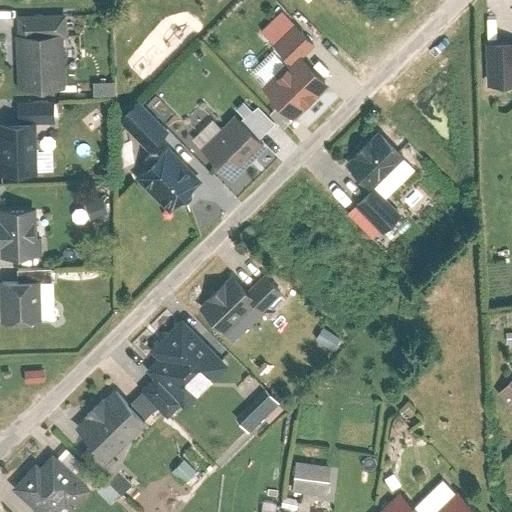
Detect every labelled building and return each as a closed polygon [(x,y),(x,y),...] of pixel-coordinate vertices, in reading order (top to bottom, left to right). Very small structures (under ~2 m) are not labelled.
[(23,12),(24,31),(68,30),(72,30),(72,11),(23,12)] [(277,40),(295,61),(307,51),(319,40),(301,19),(277,40)] [(21,85),(69,84),(68,30),(24,31),(20,31),(21,85)] [(511,81),(511,38),(492,39),(493,81),(511,81)] [(270,83),(298,115),(335,83),(307,51),(295,61),(270,83)] [(262,81),(285,67),(277,52),(253,66),(262,81)] [(97,80),(97,93),(118,92),(118,79),(97,80)] [(22,99),(22,119),(39,119),(59,119),(58,98),(22,99)] [(123,118),(156,148),(174,129),(141,98),(123,118)] [(203,146),(235,178),(270,144),(239,112),(203,146)] [(1,120),(2,173),(40,172),(39,119),(22,119),(1,120)] [(372,191),(379,199),(413,164),(381,134),(348,168),(372,191)] [(139,175),(174,207),(204,175),(169,143),(139,175)] [(84,194),(90,217),(108,213),(102,189),(84,194)] [(379,199),(372,191),(359,204),(388,232),(401,219),(379,199)] [(3,252),(44,251),(43,205),(3,206),(3,252)] [(21,266),(22,278),(45,278),(55,277),(55,265),(21,266)] [(199,314),(224,338),(253,309),(261,316),(282,293),(259,271),(247,283),(237,274),(199,314)] [(5,278),(6,318),(45,318),(45,278),(22,278),(5,278)] [(143,389),(172,416),(182,406),(186,410),(227,367),(181,323),(150,356),(160,366),(149,377),(152,380),(143,389)] [(28,366),(28,379),(49,379),(48,366),(28,366)] [(242,417),(253,428),(284,399),(272,387),(242,417)] [(74,430),(106,465),(149,428),(117,392),(74,430)] [(188,480),(200,467),(188,455),(175,468),(188,480)] [(13,492),(35,511),(57,511),(61,508),(65,511),(71,511),(91,490),(52,457),(40,470),(36,466),(13,492)] [(296,488),(331,493),(335,463),(301,458),(296,488)] [(98,491),(113,504),(132,482),(117,469),(98,491)] [(435,511),(487,511),(460,486),(435,511)] [(379,511),(430,511),(404,487),(379,511)]
